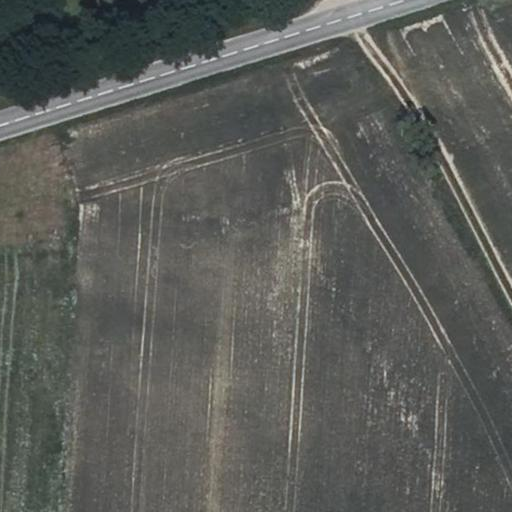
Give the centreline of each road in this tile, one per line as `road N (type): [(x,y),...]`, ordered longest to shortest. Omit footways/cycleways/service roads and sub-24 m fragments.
road 1 (tertiary): [(402,0),(0,123)]
road 2 (track): [(511,272),(360,0)]
